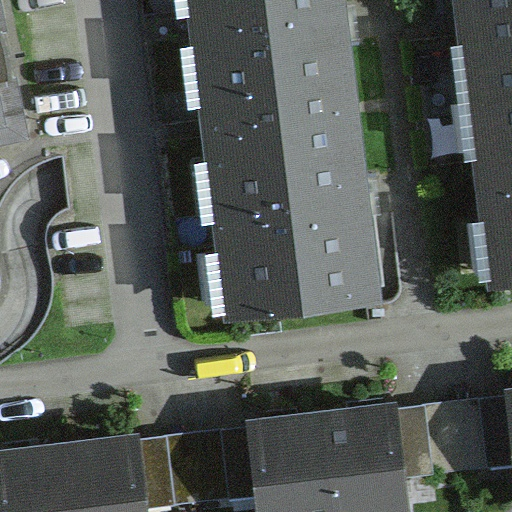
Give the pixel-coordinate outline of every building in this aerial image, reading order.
[(340,0),(186,0),(221,309),(373,292),(340,0)] [(511,0),(464,0),(497,291),(511,289),(511,0)] [(511,401),(449,408),(460,511),(495,511),(511,510),(511,401)] [(460,511),(449,408),(335,420),(346,511),(460,511)] [(346,511),(335,420),(228,432),(237,511),(346,511)] [(237,511),(228,432),(92,445),(100,511),(237,511)] [(100,511),(92,445),(0,456),(0,511),(100,511)]
